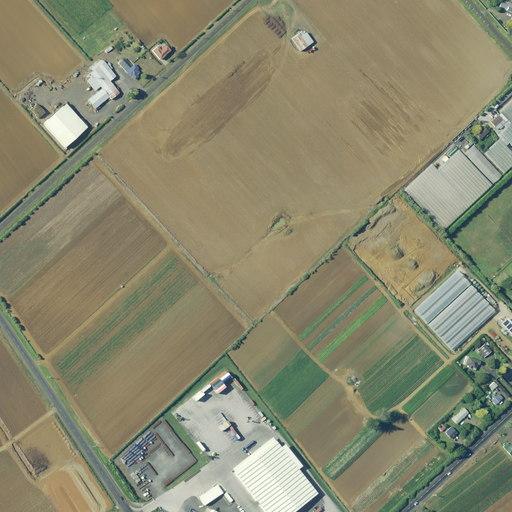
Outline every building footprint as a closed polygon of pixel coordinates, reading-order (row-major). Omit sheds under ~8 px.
[(511,3),(508,1),(507,3),(501,1),(498,7),(511,13),(511,12),(511,15),(511,19),(511,3)] [(304,30),(301,31),(291,39),(300,51),(312,42),(304,30)] [(169,51),(162,42),(157,46),(151,51),(159,60),(169,51)] [(131,66),(124,58),(118,63),(130,77),(131,76),(134,80),(138,77),(136,75),(139,72),(136,70),(138,68),(134,64),(131,66)] [(98,110),(100,109),(99,108),(100,107),(98,105),(109,96),(111,99),(119,93),(109,81),(115,76),(110,69),(112,68),(110,65),(111,65),(109,62),(106,64),(102,59),(99,59),(89,67),(92,71),(88,75),(89,78),(86,81),(94,91),(100,86),(102,88),(88,100),(96,110),(97,109),(98,110)] [(71,82),(74,79),(72,78),(86,67),(83,64),(61,82),(63,85),(70,80),(71,82)] [(510,123),(500,132),(511,144),(511,99),(499,111),(510,123)] [(86,127),(65,104),(43,124),(64,147),(86,127)] [(474,136),(479,141),(485,135),(488,136),(491,133),(484,126),(474,136)] [(511,152),(500,140),(485,154),(505,174),(511,166),(511,152)] [(473,144),(465,152),(494,183),(502,175),(473,144)] [(434,164),(408,189),(445,228),(492,184),(460,150),(439,169),(434,164)] [(470,286),(428,326),(452,351),(494,311),(470,286)] [(487,294),(486,295),(488,297),(486,298),(492,305),(495,301),(488,294),(487,294)] [(490,352),(483,344),(476,350),(483,358),(490,352)] [(480,361),(465,356),(463,364),(467,366),(467,367),(475,370),(477,365),(478,365),(480,361)] [(496,384),(492,381),(490,383),(492,384),(488,387),(492,390),(498,385),(497,383),(496,384)] [(491,397),(493,398),(491,400),(487,395),(485,397),(491,403),(492,402),(495,406),(500,401),(499,400),(502,398),(496,392),(491,397)] [(468,413),(463,408),(459,411),(460,412),(455,416),(454,415),(451,418),(456,424),(468,413)] [(452,437),(453,438),(455,436),(454,435),(456,433),(449,425),(446,428),(447,429),(444,433),(450,439),(452,437)] [(234,472),(264,511),(292,511),(316,493),(275,440),(234,472)] [(511,457),(511,445),(511,446),(508,442),(502,447),(511,457)] [(216,485),(198,497),(204,505),(222,493),(216,485)]
